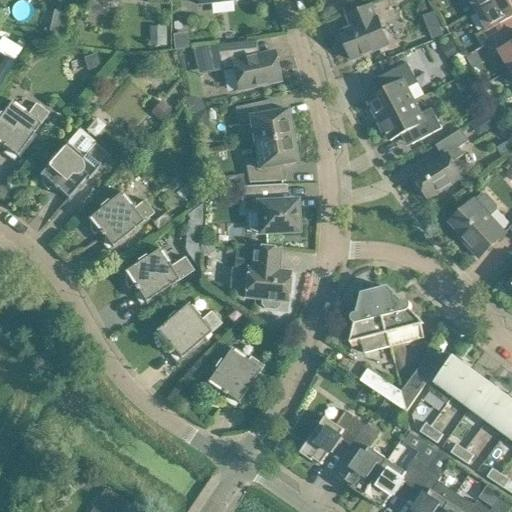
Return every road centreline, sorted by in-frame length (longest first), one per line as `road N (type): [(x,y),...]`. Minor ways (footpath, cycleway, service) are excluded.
road 1 (residential): [(242,461),(193,436),(126,381),(37,252),(0,219)]
road 2 (residential): [(331,249),(332,191),(287,0)]
road 3 (residential): [(242,461),(312,347),(331,249)]
road 4 (residential): [(511,336),(399,252),(331,249)]
